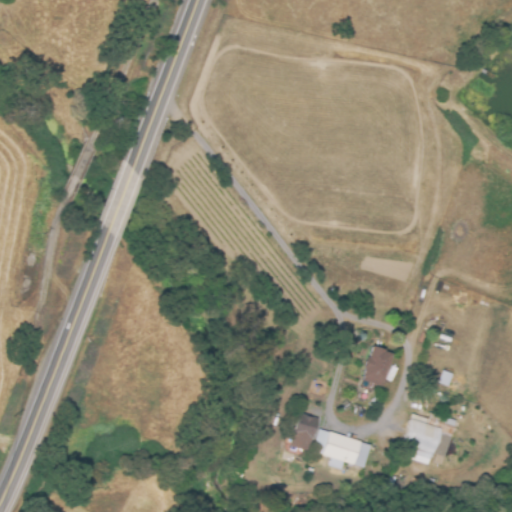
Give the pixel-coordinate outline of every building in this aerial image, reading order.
[(379,385),(359,379),(362,368),(359,367),(362,357),(366,358),(369,349),(389,355),(379,385)] [(444,374),(453,378),(449,389),(440,386),(444,374)] [(296,414),(314,419),(308,438),(290,432),(296,414)] [(407,419),(411,420),(413,415),(427,420),(429,414),(456,424),(440,468),(431,464),(434,457),(430,455),(426,467),(400,457),(405,443),(399,441),(407,419)] [(326,432),(367,446),(360,467),(319,453),(326,432)]
